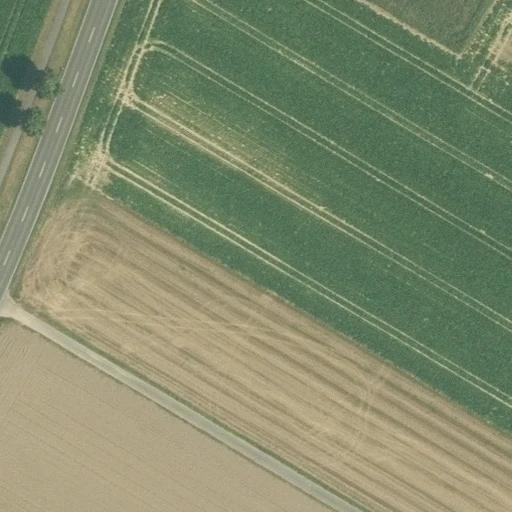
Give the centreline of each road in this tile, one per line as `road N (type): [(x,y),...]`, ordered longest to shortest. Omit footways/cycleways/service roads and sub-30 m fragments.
road 1 (track): [(347,511),(0,308)]
road 2 (secondary): [(0,273),(103,0)]
